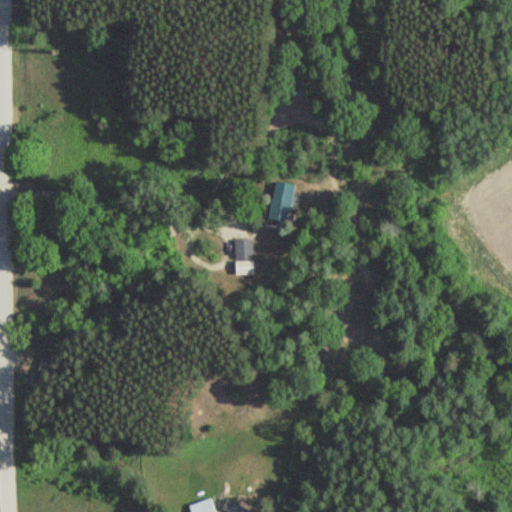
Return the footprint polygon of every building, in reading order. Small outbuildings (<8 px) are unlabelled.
[(300,185),(280,181),(273,217),(293,221),(300,185)] [(256,239),(238,239),(238,275),(256,275),(256,239)] [(36,385),(47,387),(54,351),(43,349),(36,385)] [(226,508),(233,511),(257,511),(232,498),(226,508)] [(217,511),(217,501),(191,501),(191,511),(217,511)]
